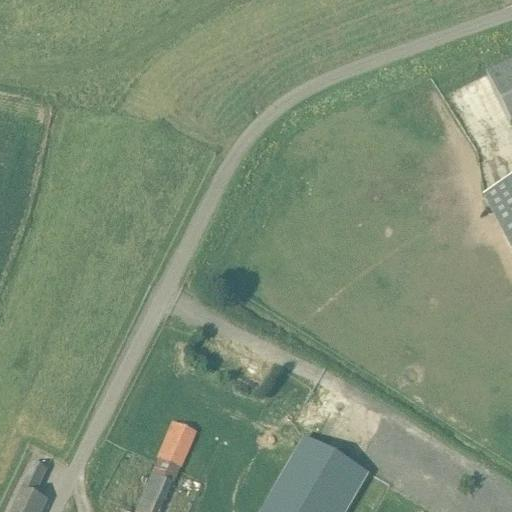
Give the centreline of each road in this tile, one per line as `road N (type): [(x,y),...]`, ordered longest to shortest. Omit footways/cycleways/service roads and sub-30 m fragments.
road 1 (unclassified): [(54,511),(224,171),(257,126),(312,87),(511,14)]
road 2 (track): [(0,84),(65,91),(109,83),(174,35),(247,0)]
